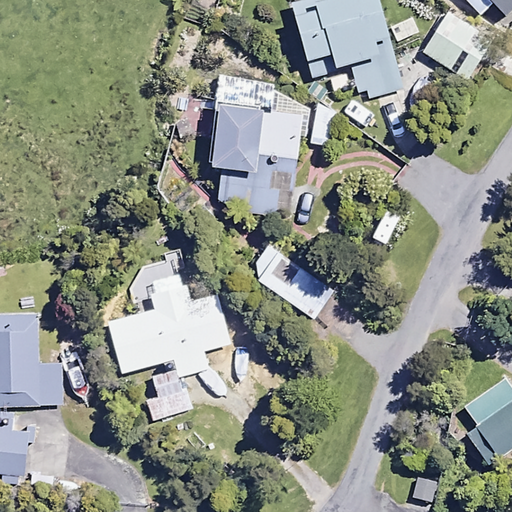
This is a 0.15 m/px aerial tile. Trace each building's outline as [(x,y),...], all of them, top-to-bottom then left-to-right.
[(335,94),(356,89),(359,99),(403,88),(395,56),(382,59),(377,39),(390,35),(381,0),(293,0),(312,76),(329,71),(335,94)] [(511,0),(495,0),(509,12),(511,8),(511,0)] [(492,38),(444,9),(419,50),(467,79),(492,38)] [(311,106),(254,76),(219,81),(208,161),(223,163),(218,207),(290,216),(301,133),(307,134),(311,106)] [(339,109),(317,104),(310,141),(332,145),(339,109)] [(332,287),(269,244),(249,273),(312,317),(332,287)] [(166,372),(151,376),(156,394),(145,397),(152,419),(193,408),(184,374),(210,367),(179,255),(142,266),(154,308),(109,320),(123,371),(163,360),(166,372)] [(38,313),(0,314),(0,405),(63,404),(62,364),(39,364),(38,313)] [(511,454),(511,407),(471,431),(491,466),(511,454)] [(29,429),(0,427),(0,471),(25,474),(29,429)]
